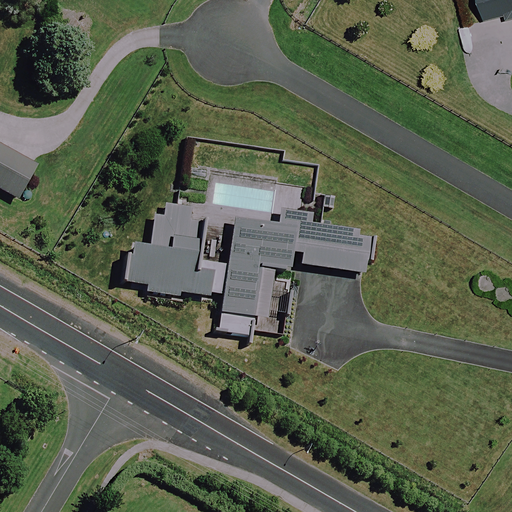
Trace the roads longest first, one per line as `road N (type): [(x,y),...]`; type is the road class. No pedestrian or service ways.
road 1 (residential): [(227,41),(511,204)]
road 2 (residential): [(122,376),(355,511)]
road 3 (residential): [(122,376),(41,511)]
road 4 (residential): [(0,305),(122,376)]
